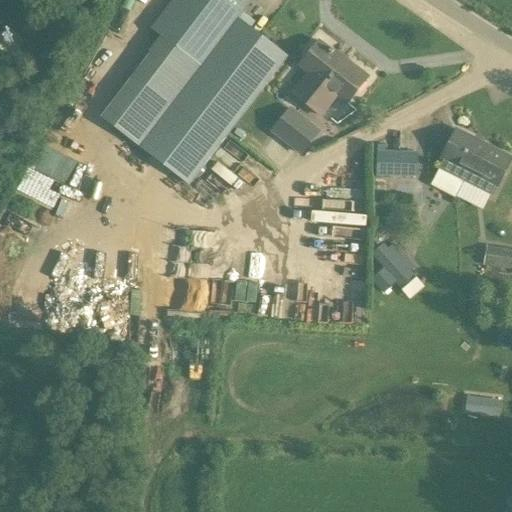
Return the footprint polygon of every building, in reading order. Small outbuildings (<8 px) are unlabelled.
[(251,0),(175,0),(152,30),(163,39),(101,119),(187,185),(248,105),(285,58),(236,20),(251,0)] [(308,74),(292,94),(321,116),(337,97),(347,104),(367,78),(348,63),(347,65),(318,43),(299,68),(308,74)] [(291,107),(270,133),(300,156),(320,131),(291,107)] [(457,133),(439,169),(462,181),(463,181),(467,172),(477,177),(485,162),(492,165),(498,154),(457,133)] [(385,145),(377,145),(377,177),(417,178),(417,152),(385,151),(385,145)] [(43,147),(36,170),(70,181),(78,158),(43,147)] [(467,172),(463,181),(488,194),(493,186),(496,188),(510,160),(498,154),(492,165),(485,162),(477,177),(467,172)] [(94,223),(106,194),(74,181),(72,187),(23,167),(14,190),(94,223)] [(296,214),(296,226),(352,226),(352,215),(296,214)] [(511,250),(487,246),(485,266),(511,270),(511,274),(511,275),(511,250)] [(391,251),(379,262),(385,269),(384,270),(401,290),(415,277),(410,271),(414,267),(402,253),(396,258),(391,251)] [(498,417),(500,398),(464,393),(461,413),(498,417)]
